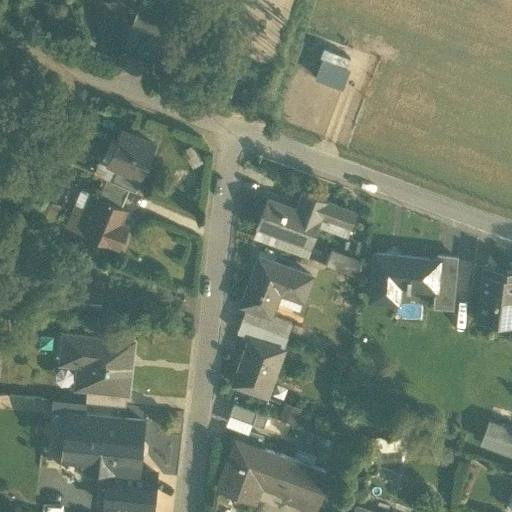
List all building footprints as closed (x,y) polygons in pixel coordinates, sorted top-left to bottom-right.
[(132,25),(165,38),(178,5),(164,0),(142,0),(140,7),(138,6),(132,25)] [(45,152),(70,162),(80,134),(55,123),(45,152)] [(112,180),(135,190),(154,144),(120,129),(106,161),(118,166),(112,180)] [(93,172),(112,180),(118,166),(106,161),(99,158),(93,172)] [(97,194),(119,203),(123,193),(100,183),(95,194),(97,194)] [(257,225),(310,245),(320,215),(349,226),(355,211),(303,192),(298,206),(303,208),(301,211),(297,210),(267,199),(257,225)] [(81,231),(110,242),(119,220),(125,206),(119,203),(97,194),(90,209),(81,231)] [(65,225),(81,231),(90,209),(77,204),(75,210),(71,209),(65,225)] [(128,223),(119,220),(110,242),(119,245),(128,223)] [(326,263),(349,272),(354,258),(331,249),(326,263)] [(369,298),(393,301),(395,282),(406,283),(406,287),(410,288),(411,284),(434,286),(436,286),(439,258),(437,258),(374,252),(369,298)] [(433,305),(450,307),(454,257),(437,255),(437,258),(439,258),(436,286),(434,286),(433,305)] [(245,307),(270,316),(278,293),(280,287),(302,295),(310,276),(257,256),(240,305),(245,307)] [(470,289),(482,290),(484,272),(486,272),(487,264),(474,262),(470,289)] [(479,315),(511,318),(511,270),(504,269),(504,275),(486,272),(484,272),(482,290),(479,315)] [(60,306),(98,310),(102,277),(64,273),(60,306)] [(280,287),(278,293),(300,301),(302,295),(280,287)] [(241,319),(266,328),(270,316),(245,307),(241,319)] [(291,324),(270,316),(266,328),(273,330),(287,335),(291,324)] [(261,340),(266,328),(241,319),(237,332),(249,337),(249,336),(261,340)] [(261,340),(282,348),(287,335),(273,330),(266,328),(261,340)] [(86,386),(127,391),(132,339),(64,331),(61,358),(80,360),(77,385),(86,386)] [(232,384),(266,396),(283,348),(282,348),(261,340),(249,336),(249,337),(232,384)] [(120,404),(125,405),(127,391),(86,386),(84,401),(120,404)] [(285,399),(279,416),(295,421),(301,405),(285,399)] [(268,415),(234,403),(230,414),(252,422),(264,426),(268,415)] [(79,464),(109,467),(132,469),(135,443),(140,443),(142,419),(72,411),(69,448),(64,448),(62,466),(79,468),(79,464)] [(252,422),(230,414),(225,425),(248,434),(252,422)] [(479,443),(511,453),(511,424),(487,417),(479,443)] [(285,498),(288,499),(301,463),(237,439),(219,484),(244,494),(250,479),(287,493),(285,498)] [(326,473),(301,463),(288,499),(313,508),(326,473)] [(155,471),(132,469),(109,467),(105,504),(151,509),(155,471)]
